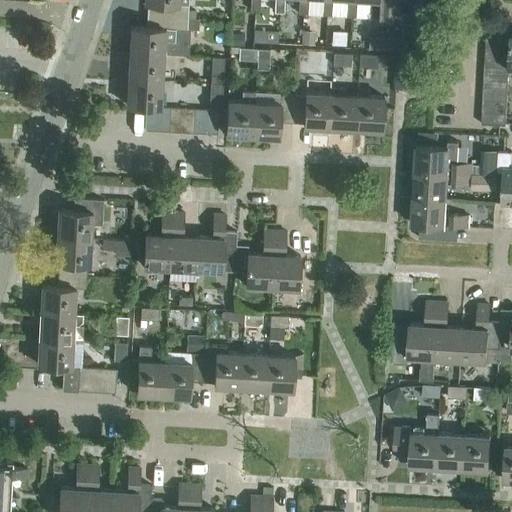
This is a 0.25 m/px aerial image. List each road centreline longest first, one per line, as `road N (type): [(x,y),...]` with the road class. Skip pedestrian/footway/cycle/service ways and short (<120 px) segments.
road 1 (residential): [(150,417),(235,422),(235,457),(148,451)]
road 2 (residential): [(244,155),(91,144),(48,130)]
road 3 (residential): [(0,398),(49,412),(150,417)]
road 4 (residential): [(0,260),(48,130)]
road 5 (residential): [(244,155),(243,197),(295,200),(297,158)]
road 6 (residential): [(484,0),(472,32),(467,122)]
